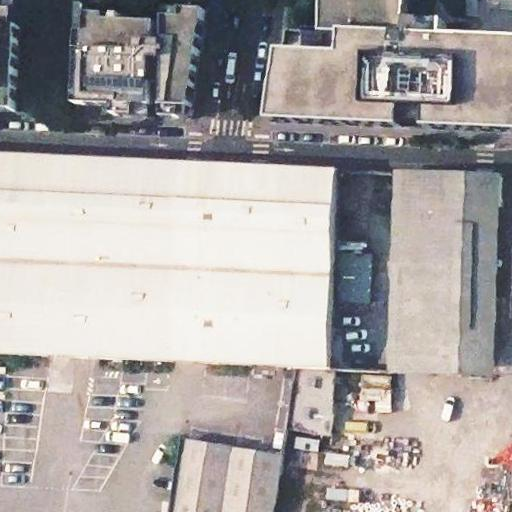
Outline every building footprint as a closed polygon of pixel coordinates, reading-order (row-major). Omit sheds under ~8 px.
[(282,54),(272,123),(511,132),(511,40),(405,36),(406,0),(326,0),(324,36),(343,36),(343,57),(282,54)] [(124,17),(82,15),(78,106),(116,107),(116,116),(155,118),(156,87),(165,87),(164,118),(191,119),(208,12),(185,11),(185,19),(168,18),(167,37),(158,36),(158,25),(124,23),(124,17)] [(0,111),(18,112),(21,28),(17,28),(18,13),(0,12),(0,111)] [(338,170),(0,156),(0,354),(298,369),(330,371),(338,170)] [(503,178),(398,173),(388,373),(496,377),(503,178)] [(275,511),(281,479),(182,465),(174,511),(275,511)]
